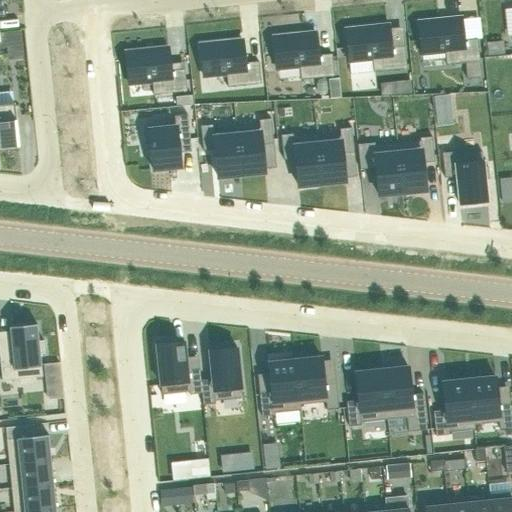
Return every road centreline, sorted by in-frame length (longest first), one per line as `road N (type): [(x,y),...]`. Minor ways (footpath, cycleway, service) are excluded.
road 1 (residential): [(145,511),(125,326),(130,304),(511,346)]
road 2 (residential): [(95,9),(112,173),(122,195),(511,246)]
road 3 (tertiary): [(0,239),(511,294)]
road 4 (residential): [(0,286),(59,297),(86,511)]
road 5 (residential): [(48,163),(34,15)]
